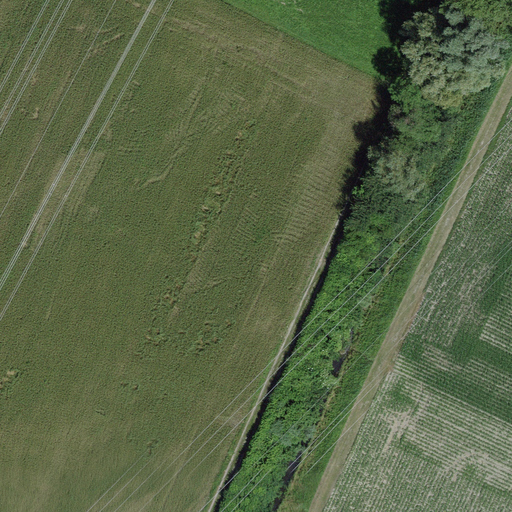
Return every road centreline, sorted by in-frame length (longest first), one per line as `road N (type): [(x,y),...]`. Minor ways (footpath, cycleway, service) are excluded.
road 1 (track): [(452,0),(220,511)]
road 2 (track): [(331,511),(511,112)]
